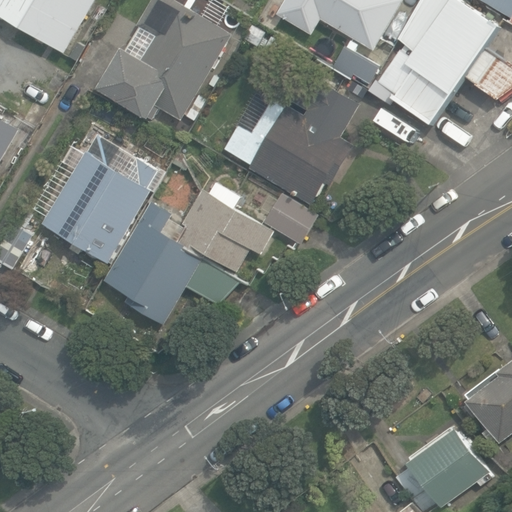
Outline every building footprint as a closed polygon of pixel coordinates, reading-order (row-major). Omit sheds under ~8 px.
[(0,0),(0,10),(69,52),(99,0),(0,0)] [(175,127),(187,134),(193,123),(185,119),(236,34),(179,0),(154,0),(141,24),(160,35),(146,58),(127,47),(102,90),(154,120),(161,106),(181,118),(175,127)] [(312,10),(377,49),(405,0),(294,0),(286,13),(304,24),(312,10)] [(502,98),(511,90),(511,60),(490,45),(503,24),(465,0),(425,0),(404,37),(409,42),(380,79),(398,93),(437,123),(469,74),(502,98)] [(511,0),(484,0),(511,16),(511,20),(511,21),(511,0)] [(254,22),(245,38),(260,46),(269,30),(254,22)] [(357,72),(373,81),(383,64),(358,50),(362,45),(353,39),(350,44),(346,42),(333,66),(354,78),(357,72)] [(79,61),(87,45),(79,41),(70,56),(79,61)] [(394,100),(398,93),(380,79),(372,90),(388,100),(390,97),(394,100)] [(226,148),(314,203),(334,169),(339,173),(357,143),(344,135),(364,103),(328,80),(307,113),(295,106),(293,109),(276,99),(256,132),(242,124),(226,148)] [(197,120),(210,99),(202,94),(189,115),(197,120)] [(0,165),(22,127),(0,114),(0,165)] [(25,152),(37,130),(29,125),(16,147),(25,152)] [(163,158),(173,164),(181,150),(171,144),(163,158)] [(46,223),(112,262),(155,189),(151,186),(161,170),(141,158),(132,174),(89,149),(46,223)] [(129,300),(167,324),(190,286),(222,305),(245,281),(205,257),(208,250),(240,271),(255,247),(264,253),(280,229),(304,244),(322,214),(285,192),(267,222),(239,205),(245,196),(219,181),(213,191),(207,187),(184,225),(173,219),(177,212),(155,199),(107,280),(112,282),(110,285),(127,293),(134,292),(129,300)] [(0,252),(0,258),(17,268),(37,233),(18,222),(0,252)] [(503,442),(511,434),(511,359),(470,391),(474,396),(470,399),(503,442)] [(402,511),(437,511),(479,482),(483,486),(492,479),(489,475),(494,471),(461,425),(412,461),(413,463),(397,476),(415,503),(402,511)]
